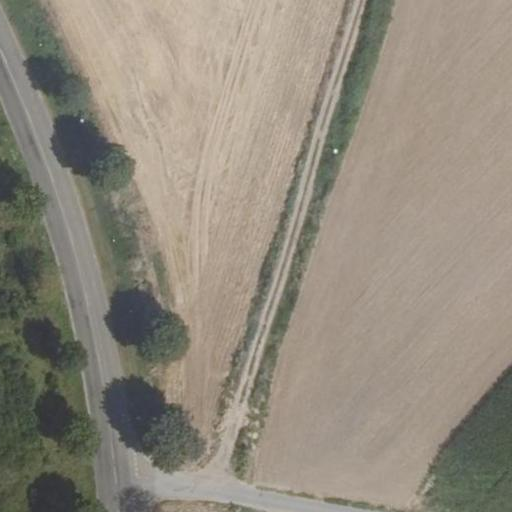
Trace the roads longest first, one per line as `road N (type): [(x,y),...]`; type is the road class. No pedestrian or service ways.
road 1 (track): [(211,491),(366,0)]
road 2 (tertiary): [(115,475),(73,242),(0,56)]
road 3 (unclassified): [(115,475),(335,511)]
